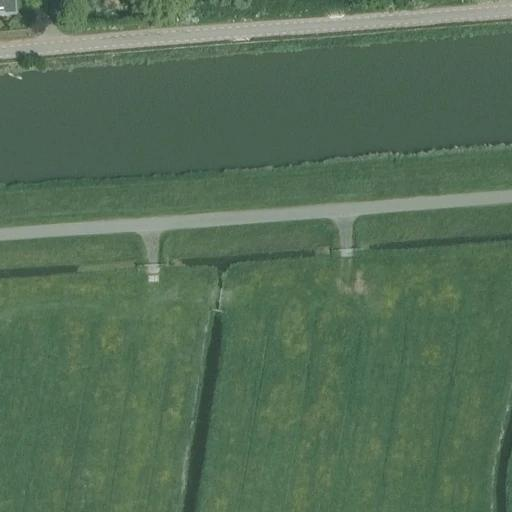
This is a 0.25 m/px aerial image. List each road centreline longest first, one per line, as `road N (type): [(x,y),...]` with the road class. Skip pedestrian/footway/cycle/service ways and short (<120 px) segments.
road 1 (tertiary): [(0,54),(511,13)]
road 2 (unclassified): [(0,234),(511,197)]
